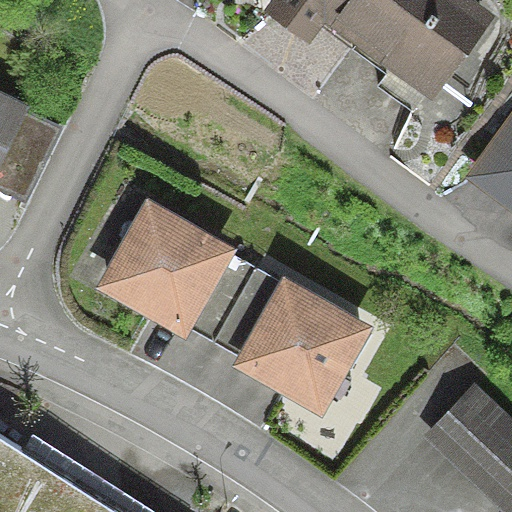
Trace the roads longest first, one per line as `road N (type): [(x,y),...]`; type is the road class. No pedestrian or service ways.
road 1 (residential): [(511,260),(144,3)]
road 2 (residential): [(327,511),(243,449),(114,374),(0,331)]
road 3 (residential): [(144,3),(0,320)]
